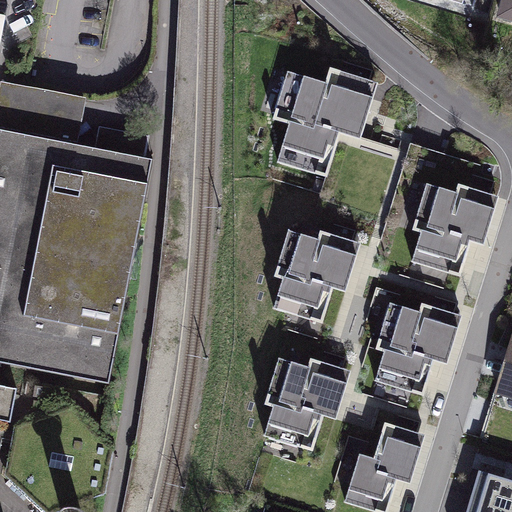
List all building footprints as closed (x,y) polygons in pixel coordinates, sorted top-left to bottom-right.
[(472,0),(440,0),(470,9),(472,0)] [(511,0),(508,0),(501,31),(511,33),(511,0)] [(361,148),(377,88),(331,75),(327,89),(288,78),(275,124),(290,128),(279,168),(330,182),(340,142),(361,148)] [(148,167),(0,139),(0,366),(108,386),(148,167)] [(496,207),(427,189),(414,238),(422,240),(415,265),(456,276),(463,251),(483,256),(496,207)] [(322,328),(331,295),(347,299),(359,257),(288,238),(277,279),(285,281),(275,315),(322,328)] [(421,387),(427,365),(448,371),(459,328),(390,309),(379,351),(387,353),(381,376),(421,387)] [(511,333),(497,388),(511,392),(511,333)] [(267,407),(275,409),(266,440),(315,454),(323,423),(339,428),(351,383),(279,364),(267,407)] [(0,423),(6,425),(11,392),(0,390),(0,423)] [(386,430),(376,466),(359,462),(346,508),(359,511),(388,511),(395,487),(413,492),(426,441),(386,430)] [(511,511),(511,484),(481,476),(470,511),(511,511)]
